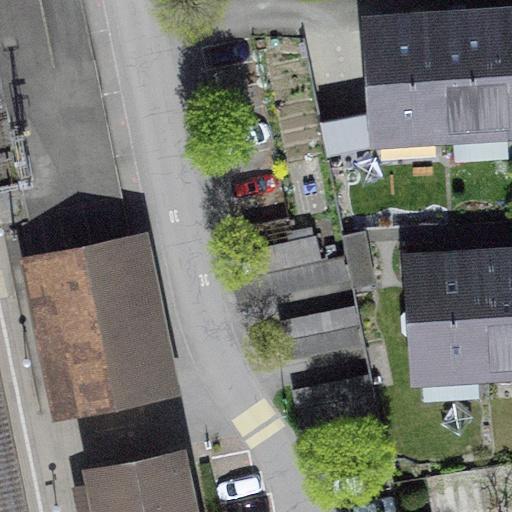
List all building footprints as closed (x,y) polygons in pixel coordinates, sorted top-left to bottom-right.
[(438,11),(446,136),(511,131),(511,21),(511,6),(438,11)] [(375,140),(446,136),(438,11),(367,15),(375,140)] [(84,402),(147,389),(117,247),(55,260),(84,402)] [(511,251),(478,254),(488,378),(511,375),(511,251)] [(415,383),(488,378),(478,254),(405,259),(415,383)] [(185,511),(175,465),(98,482),(104,511),(185,511)]
